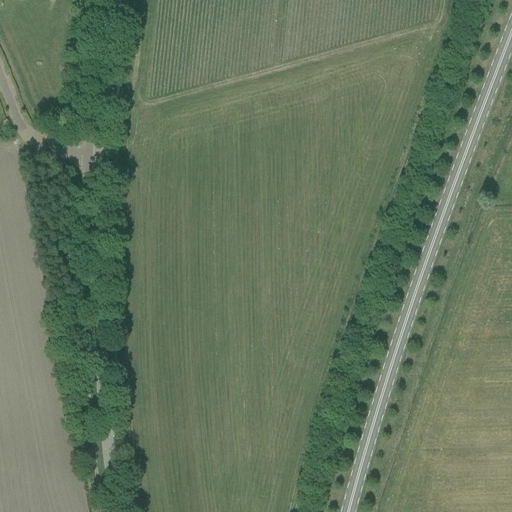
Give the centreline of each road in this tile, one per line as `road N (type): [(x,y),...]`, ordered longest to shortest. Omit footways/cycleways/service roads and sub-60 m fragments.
road 1 (primary): [(342,511),(416,275),(511,24)]
road 2 (tertiary): [(118,511),(94,294),(97,155)]
road 3 (tertiary): [(97,155),(112,0)]
road 4 (residential): [(97,155),(37,142),(0,78)]
